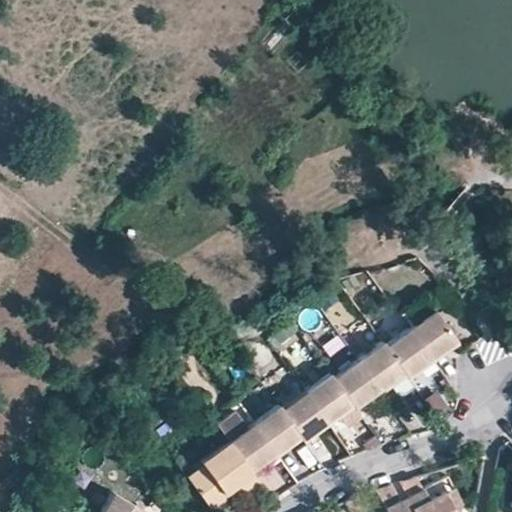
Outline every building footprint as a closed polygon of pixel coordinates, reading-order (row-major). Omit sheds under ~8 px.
[(33,145),(20,135),(7,151),(21,161),(33,145)] [(432,307),(406,326),(427,354),(431,359),(443,349),(440,345),(453,336),(432,307)] [(313,330),(326,351),(339,343),(326,322),(313,330)] [(406,326),(383,343),(392,354),(390,355),(401,369),(404,372),(406,376),(418,367),(415,363),(427,354),(406,326)] [(440,345),(443,349),(456,340),(453,336),(440,345)] [(380,339),(355,357),(376,387),(379,390),(391,382),(388,378),(401,369),(390,355),(392,354),(383,343),(380,339)] [(415,363),(418,367),(431,359),(427,354),(415,363)] [(355,357),(330,375),(349,400),(352,405),(355,408),(367,399),(364,395),(376,387),(355,357)] [(404,372),(401,369),(388,378),(391,382),(404,372)] [(327,371),(302,389),(324,418),(327,423),(340,414),(336,409),(349,400),(330,375),(327,371)] [(379,390),(376,387),(364,395),(367,399),(379,390)] [(302,389),(279,406),(297,431),(301,436),(304,440),(316,432),(312,427),(324,418),(302,389)] [(352,405),(349,400),(336,409),(340,414),(352,405)] [(276,402),(250,421),(272,450),(275,454),(288,445),(285,440),(297,431),(279,406),(276,402)] [(327,423),(324,418),(312,427),(316,432),(327,423)] [(250,421),(227,439),(251,472),(264,463),(260,458),(272,450),(250,421)] [(301,436),(297,431),(285,440),(288,445),(301,436)] [(251,472),(227,439),(198,459),(202,464),(185,475),(210,507),(239,487),(248,501),(264,489),(251,472)] [(260,458),(264,463),(275,454),(272,450),(260,458)] [(422,487),(415,475),(375,487),(387,511),(454,511),(443,489),(452,485),(447,475),(422,487)] [(457,511),(459,500),(452,485),(443,489),(454,511),(457,511)] [(98,511),(143,511),(145,510),(110,490),(97,511),(98,511)]
